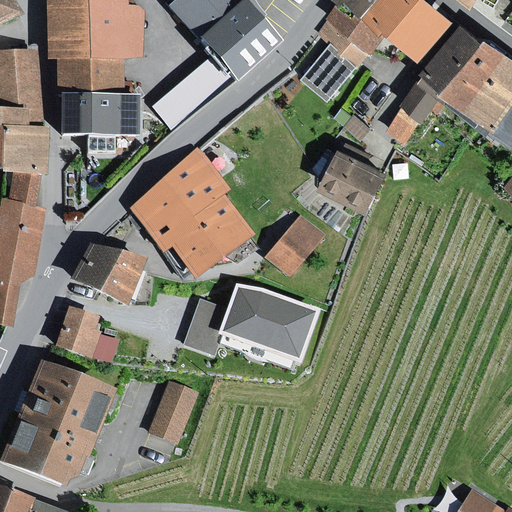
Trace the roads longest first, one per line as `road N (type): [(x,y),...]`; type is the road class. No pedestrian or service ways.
road 1 (residential): [(54,267),(281,55),(319,0)]
road 2 (residential): [(54,267),(53,146),(35,25)]
road 3 (residential): [(0,387),(54,267)]
